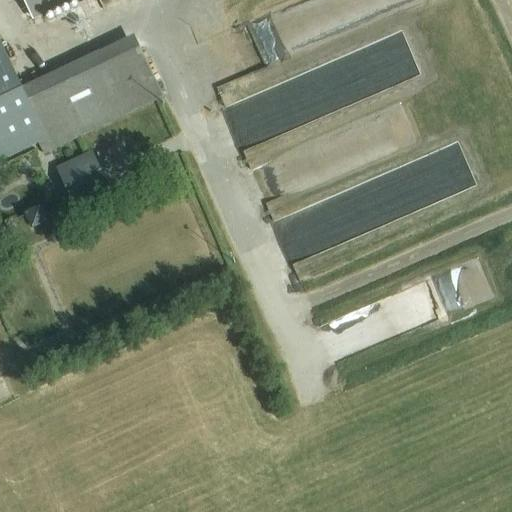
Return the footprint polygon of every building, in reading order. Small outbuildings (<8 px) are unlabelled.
[(37,0),(44,14),(74,0),(37,0)] [(0,163),(45,143),(49,151),(163,98),(134,35),(22,87),(0,41),(0,163)] [(60,170),(75,203),(108,187),(93,155),(60,170)] [(297,215),(291,196),(271,202),(277,221),(297,215)] [(33,210),(42,227),(58,219),(49,202),(33,210)]
